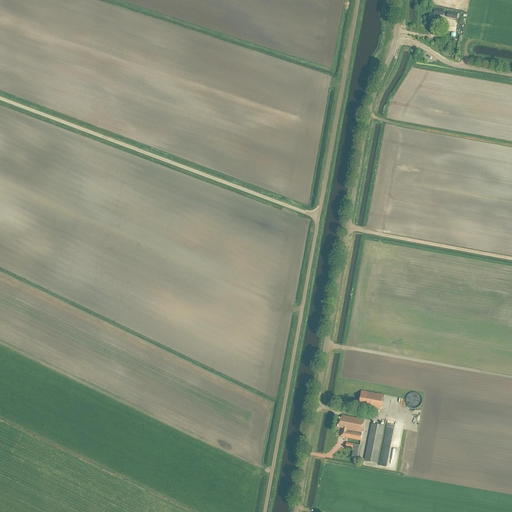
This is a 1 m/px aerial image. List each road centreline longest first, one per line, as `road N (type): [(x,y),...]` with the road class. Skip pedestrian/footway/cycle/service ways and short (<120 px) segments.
road 1 (unclassified): [(296,511),(369,108),(396,39)]
road 2 (unclassified): [(0,98),(318,217)]
road 3 (unclassified): [(264,511),(318,217)]
road 4 (unclassified): [(318,217),(357,0)]
road 5 (unclassified): [(511,75),(455,65),(396,39)]
